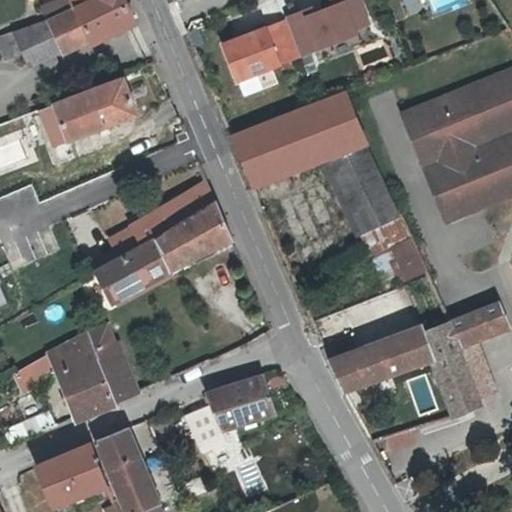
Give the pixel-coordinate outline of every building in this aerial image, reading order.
[(75,0),(76,1),(94,40),(138,20),(129,0),(75,0)] [(365,0),(346,0),(224,46),(241,90),(380,38),(365,0)] [(48,12),(52,20),(64,51),(65,53),(94,40),(76,1),(48,12)] [(18,33),(27,49),(35,63),(64,51),(52,20),(18,33)] [(8,56),(27,49),(18,33),(1,39),(8,56)] [(118,60),(124,79),(127,78),(132,76),(157,65),(149,47),(118,60)] [(511,124),(511,74),(422,112),(434,139),(448,134),(453,147),(440,153),(425,159),(449,215),(511,188),(511,169),(502,145),(511,140),(511,129),(510,125),(511,124)] [(142,117),(127,78),(124,79),(56,104),(70,141),(72,144),(142,117)] [(245,164),(247,170),(304,147),(360,125),(354,114),(345,94),(294,114),(233,137),(245,164)] [(70,141),(56,104),(37,111),(51,148),(70,141)] [(434,139),(422,112),(408,117),(425,159),(440,153),(453,147),(448,134),(434,139)] [(511,124),(510,125),(511,129),(511,140),(502,145),(511,169),(511,124)] [(368,143),(360,125),(304,147),(247,170),(255,188),(312,165),(368,143)] [(334,159),(358,209),(391,193),(376,159),(369,145),(334,159)] [(111,240),(122,260),(152,242),(218,204),(209,183),(111,240)] [(233,242),(218,204),(152,242),(122,260),(99,274),(114,308),(233,242)] [(482,406),(480,400),(458,349),(480,341),(510,328),(500,303),(450,321),(425,331),(435,358),(437,365),(455,417),(482,406)] [(388,376),(435,358),(425,331),(423,325),(331,360),(337,374),(345,392),(388,376)] [(59,370),(97,350),(89,329),(76,337),(69,342),(51,352),(59,370)] [(99,357),(109,384),(133,374),(121,340),(97,350),(99,357)] [(458,349),(480,400),(502,391),(480,341),(458,349)] [(99,357),(97,350),(59,370),(79,419),(117,405),(116,403),(109,384),(99,357)] [(133,374),(109,384),(116,403),(140,391),(133,374)] [(226,445),(222,435),(274,420),(265,399),(260,376),(201,395),(205,407),(182,417),(199,456),(226,445)] [(448,415),(440,398),(407,411),(415,430),(448,415)] [(45,409),(2,427),(8,440),(51,422),(45,409)] [(96,439),(126,511),(165,511),(130,426),(96,439)] [(409,438),(393,445),(398,457),(415,449),(419,448),(413,436),(409,438)] [(55,506),(90,493),(109,487),(91,441),(37,466),(55,506)] [(113,498),(109,487),(90,493),(95,505),(113,498)]
